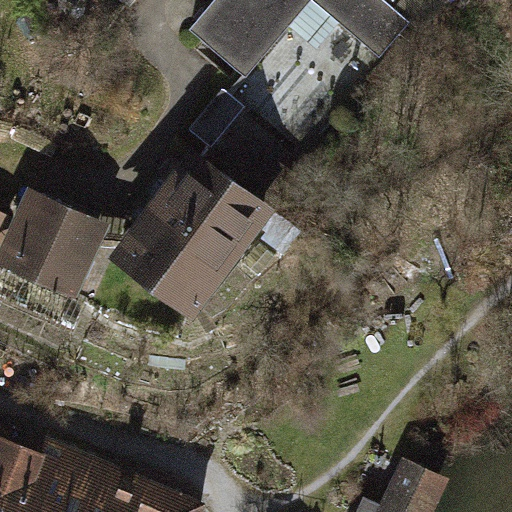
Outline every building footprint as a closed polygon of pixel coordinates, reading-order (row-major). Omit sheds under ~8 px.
[(382,0),(211,0),(188,28),(244,75),(307,0),(311,0),(376,55),(406,19),(382,0)] [(223,89),(196,130),(218,144),(245,104),(223,89)] [(268,209),(190,148),(107,254),(186,315),(268,209)] [(0,261),(70,295),(104,224),(27,187),(11,220),(0,215),(0,261)] [(191,511),(195,503),(0,432),(0,511),(191,511)] [(424,511),(440,478),(390,456),(371,499),(353,492),(344,511),(424,511)]
